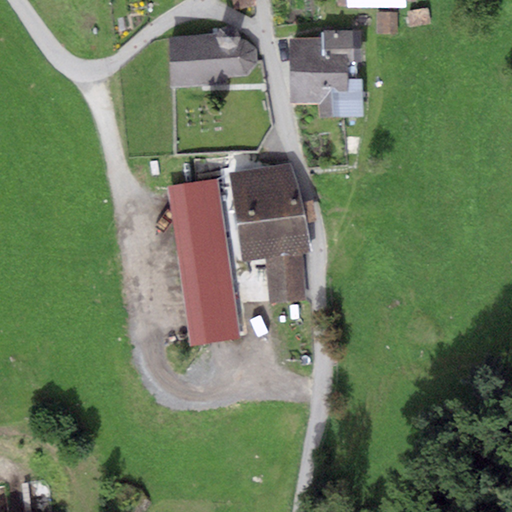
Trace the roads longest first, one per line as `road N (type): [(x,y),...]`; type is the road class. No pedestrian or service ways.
road 1 (tertiary): [(262,0),(318,256),(322,383),(299,511)]
road 2 (track): [(85,71),(135,243),(161,380),(183,393),(256,389),(320,397)]
road 3 (track): [(14,0),(59,60),(85,71),(105,68),(201,0)]
